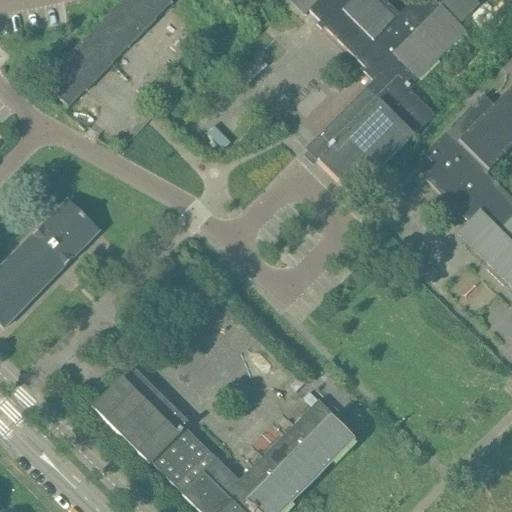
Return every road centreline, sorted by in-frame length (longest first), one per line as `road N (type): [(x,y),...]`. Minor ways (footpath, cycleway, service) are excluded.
road 1 (residential): [(277,296),(199,215),(44,134),(0,179)]
road 2 (tertiary): [(92,511),(0,420)]
